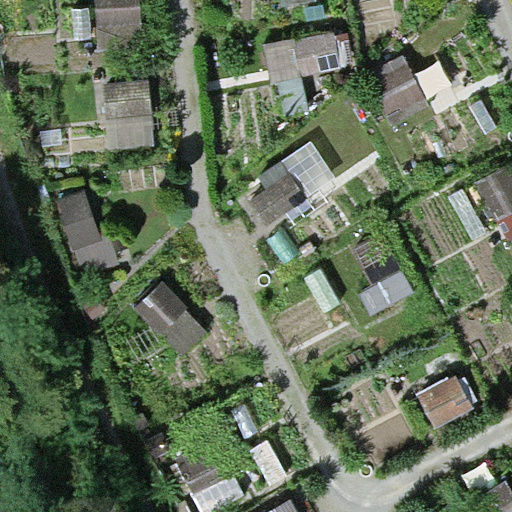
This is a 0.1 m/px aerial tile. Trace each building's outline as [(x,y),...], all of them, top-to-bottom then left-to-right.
[(142,46),(139,0),(99,0),(103,49),(142,46)] [(335,33),(268,49),(276,82),(343,66),(335,33)] [(401,57),(367,76),(394,122),(427,103),(401,57)] [(147,83),(109,86),(114,147),(152,144),(147,83)] [(287,175),(254,199),(269,220),(302,197),(287,175)] [(511,182),(508,175),(485,186),(511,237),(511,235),(511,182)] [(100,244),(84,194),(60,202),(84,277),(119,265),(111,240),(100,244)] [(208,331),(163,287),(141,309),(185,354),(208,331)] [(456,377),(420,395),(437,427),(472,408),(456,377)] [(214,436),(175,458),(195,494),(234,473),(214,436)] [(511,511),(511,491),(507,483),(476,501),(482,511),(511,511)] [(296,511),(291,502),(271,511),(296,511)]
